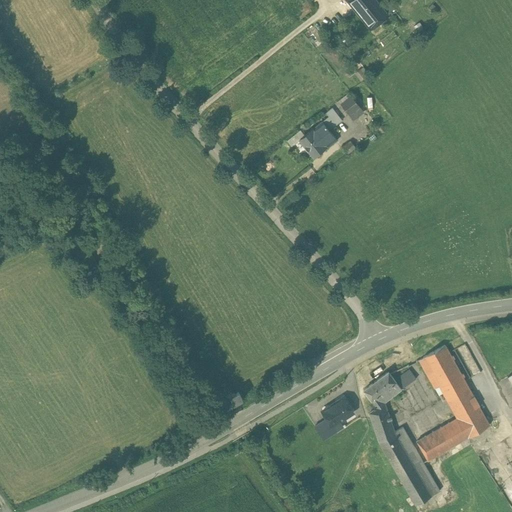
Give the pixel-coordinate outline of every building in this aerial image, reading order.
[(378,0),(347,0),(370,27),(389,12),(378,0)] [(351,96),(342,104),(349,114),(359,107),(351,96)] [(364,113),(359,107),(349,114),(354,121),(364,113)] [(342,120),(335,111),(329,116),(336,125),(342,120)] [(336,125),(329,116),(322,121),(329,130),(336,125)] [(322,121),(299,139),(313,157),(336,139),(329,130),(322,121)] [(349,153),(357,145),(351,139),(343,146),(349,153)] [(71,234),(60,240),(65,249),(76,243),(71,234)] [(76,243),(65,249),(68,255),(73,252),(79,249),(76,243)] [(97,266),(85,245),(79,249),(73,252),(85,273),(97,266)] [(451,356),(445,345),(418,359),(419,359),(435,388),(439,385),(452,409),(474,397),(472,393),(473,392),(472,390),(471,390),(463,377),(465,376),(463,373),(461,374),(453,359),(455,358),(453,355),(451,356)] [(409,368),(396,378),(402,388),(416,378),(409,368)] [(388,371),(364,389),(377,407),(385,402),(402,389),(390,373),(388,371)] [(242,398),(238,392),(230,396),(234,403),(242,398)] [(343,397),(322,410),(327,418),(332,425),(333,425),(340,420),(353,412),(343,397)] [(478,404),(474,397),(452,409),(456,416),(478,404)] [(395,431),(385,402),(377,407),(369,412),(379,441),(416,504),(432,495),(395,431)] [(478,404),(456,416),(457,417),(468,437),(490,424),(478,404)] [(457,417),(417,440),(428,460),(468,437),(457,417)] [(327,418),(315,425),(324,439),(336,430),(333,425),(332,425),(327,418)] [(333,425),(336,430),(343,426),(340,420),(333,425)]
